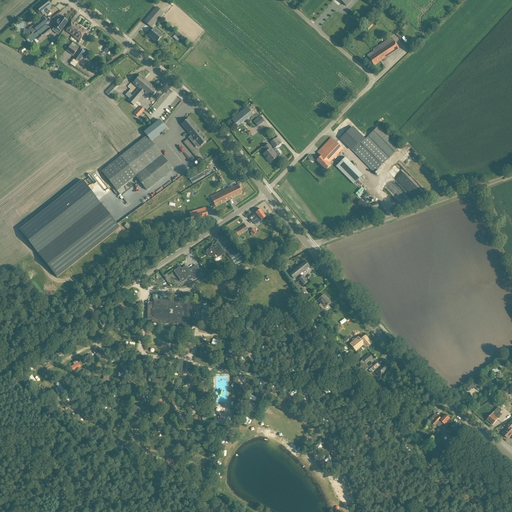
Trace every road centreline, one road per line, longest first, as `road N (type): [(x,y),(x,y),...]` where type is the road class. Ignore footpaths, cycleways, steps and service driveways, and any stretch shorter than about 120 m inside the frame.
road 1 (unclassified): [(0,369),(265,192)]
road 2 (tertiary): [(511,457),(377,333),(309,247)]
road 3 (unclassified): [(265,192),(373,81),(283,0)]
road 4 (tertiary): [(265,192),(183,95),(74,0)]
road 5 (unclassified): [(309,247),(511,175)]
